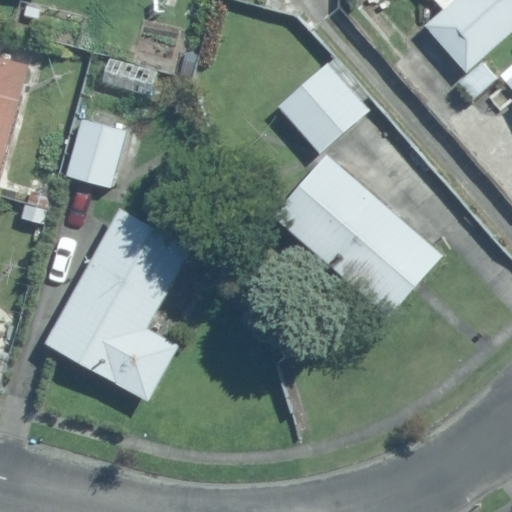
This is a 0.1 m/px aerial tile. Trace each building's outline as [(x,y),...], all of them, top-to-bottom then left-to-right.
[(511,0),(438,0),(448,12),(431,26),(466,68),(511,30),(511,0)] [(332,58),(281,103),(324,152),(375,107),(332,58)] [(0,166),(24,69),(0,62),(0,166)] [(134,131),(88,117),(72,171),(117,185),(134,131)] [(336,157),(283,215),(394,316),(447,258),(336,157)] [(202,246),(124,203),(50,338),(156,397),(185,344),(157,328),(202,246)] [(23,205),(21,221),(43,227),(46,212),(23,205)]
